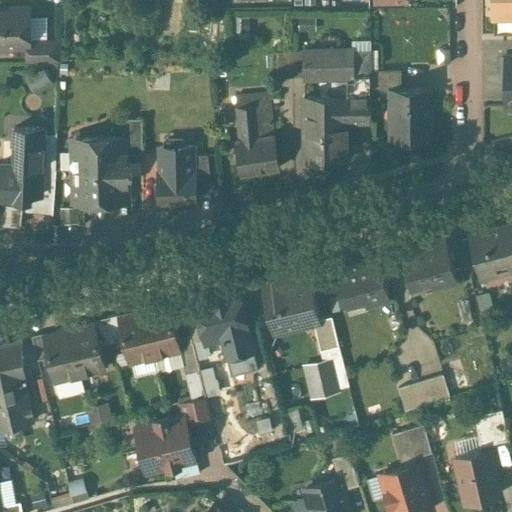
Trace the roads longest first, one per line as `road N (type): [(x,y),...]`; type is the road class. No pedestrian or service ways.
road 1 (residential): [(478,176),(0,299)]
road 2 (residential): [(478,176),(469,0)]
